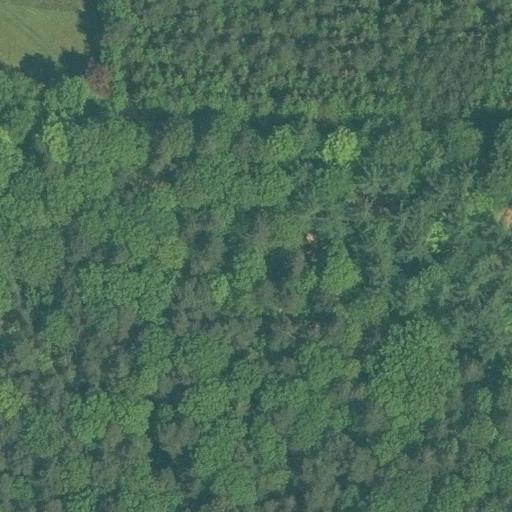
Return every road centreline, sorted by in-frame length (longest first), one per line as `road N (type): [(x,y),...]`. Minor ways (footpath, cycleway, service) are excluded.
road 1 (track): [(129,136),(388,134)]
road 2 (track): [(0,133),(129,136)]
road 3 (track): [(388,134),(511,139)]
